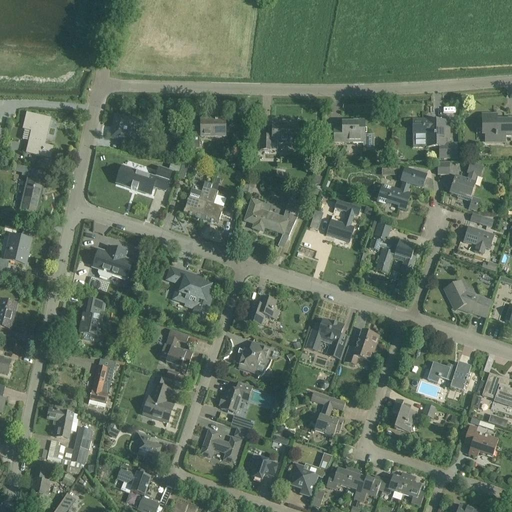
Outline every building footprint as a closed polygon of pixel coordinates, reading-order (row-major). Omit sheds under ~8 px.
[(32,132),(26,154),(50,159),(53,148),(44,146),(51,120),(35,116),(35,117),(27,116),(27,114),(23,130),(32,132)] [(485,116),(482,116),(482,126),(482,129),(485,129),(485,143),(505,143),(505,137),(511,136),(511,119),(497,120),(496,115),(485,116)] [(131,142),(136,122),(116,118),(115,125),(113,125),(111,131),(113,132),(112,138),(131,142)] [(225,137),(225,120),(201,120),(201,137),(225,137)] [(334,130),(334,143),(364,143),(365,151),(373,150),(373,136),(364,136),(364,121),(352,121),(352,123),(342,123),(342,131),(334,131),(334,130)] [(423,121),(413,121),(413,135),(413,148),(444,148),(445,158),(452,158),(452,148),(449,148),(449,122),(423,122),(423,121)] [(270,137),(259,137),(259,143),(259,151),(277,151),(277,144),(298,144),(298,123),(290,123),(290,125),(272,125),(272,138),(270,138),(270,137)] [(160,154),(173,157),(176,147),(163,143),(160,154)] [(437,163),(436,175),(448,175),(448,164),(437,163)] [(455,178),(450,194),(458,197),(457,199),(471,203),(469,209),(477,212),(481,200),(473,198),(473,199),(470,198),(475,184),(474,184),(476,176),(480,178),(483,168),(470,164),(467,174),(469,174),(467,182),(455,178)] [(27,178),(19,211),(37,215),(38,214),(37,214),(45,183),(45,182),(42,181),(44,173),(34,171),(34,169),(21,167),(20,172),(28,173),(27,178)] [(156,179),(129,170),(127,176),(126,176),(125,178),(126,178),(123,186),(151,195),(153,188),(165,192),(172,172),(160,168),(156,179)] [(400,192),(391,189),(382,186),(377,203),(386,206),(387,203),(399,207),(398,209),(405,211),(411,195),(407,194),(409,185),(422,190),(426,177),(404,170),(400,182),(403,183),(400,192)] [(275,178),(289,181),(290,176),(277,172),(275,178)] [(316,176),(313,184),(319,186),(322,178),(316,176)] [(212,186),(211,185),(210,190),(216,192),(220,180),(214,178),(212,186)] [(243,193),(253,195),(256,183),(246,181),(243,193)] [(338,192),(341,184),(333,181),(330,189),(338,192)] [(197,215),(201,217),(210,190),(211,185),(204,183),(201,193),(191,190),(184,214),(189,216),(191,217),(191,216),(196,218),(197,215)] [(217,193),(210,190),(201,217),(206,219),(206,221),(211,223),(213,224),(213,223),(218,225),(223,209),(213,206),(217,193)] [(251,201),(245,222),(254,225),(253,230),(259,232),(260,228),(289,237),(303,205),(292,201),(288,212),(286,211),(283,218),(259,210),(261,205),(251,201)] [(360,209),(337,202),(334,209),(346,213),(343,225),(331,221),(326,236),(335,239),(335,237),(350,242),(349,244),(350,244),(355,228),(350,227),(354,215),(358,216),(360,209)] [(21,215),(2,211),(0,217),(4,218),(4,219),(19,223),(21,215)] [(493,222),(481,218),(479,224),(491,228),(493,222)] [(5,228),(13,230),(15,223),(6,221),(5,228)] [(373,239),(384,242),(385,239),(388,239),(392,227),(378,222),(373,239)] [(494,237),(468,229),(464,243),(471,246),(471,245),(477,246),(475,253),(483,256),(485,249),(489,250),(493,241),(494,237)] [(31,241),(11,236),(5,261),(26,266),(27,259),(25,259),(26,256),(28,256),(31,241)] [(394,240),(391,247),(382,244),(382,243),(372,240),(369,250),(379,253),(380,249),(382,249),(375,271),(388,275),(394,256),(405,260),(401,271),(411,274),(416,258),(412,257),(415,247),(394,240)] [(126,254),(109,249),(107,254),(99,251),(93,268),(100,271),(99,274),(100,276),(108,279),(110,278),(111,275),(127,280),(133,263),(124,260),(126,254)] [(487,266),(485,273),(494,275),(496,269),(487,266)] [(195,277),(171,269),(167,281),(181,286),(178,298),(187,301),(185,307),(194,310),(192,318),(204,322),(212,297),(208,296),(211,287),(194,281),(195,277)] [(122,286),(117,301),(126,304),(132,285),(125,283),(124,287),(122,286)] [(458,284),(444,291),(455,311),(458,311),(486,319),(491,302),(463,293),(458,284)] [(99,330),(105,305),(106,298),(98,297),(97,303),(87,301),(84,314),(86,315),(85,320),(82,320),(81,323),(82,323),(80,333),(95,337),(98,337),(99,330)] [(246,322),(261,327),(264,316),(276,320),(279,313),(273,311),(276,303),(262,299),(259,306),(252,304),(246,322)] [(16,305),(0,301),(0,328),(10,330),(16,305)] [(312,332),(306,350),(318,354),(323,338),(334,342),(329,357),(340,361),(347,338),(341,336),(344,326),(332,322),(331,324),(323,321),(321,327),(315,325),(312,332)] [(188,337),(171,332),(166,346),(165,346),(161,357),(168,360),(166,363),(181,368),(180,369),(181,369),(183,364),(188,366),(188,367),(189,367),(193,354),(192,354),(184,352),(185,351),(184,351),(183,353),(174,350),(177,341),(186,344),(186,345),(189,337),(188,337)] [(379,338),(362,332),(356,350),(349,348),(344,363),(355,367),(357,359),(370,363),(379,338)] [(256,375),(257,375),(259,378),(258,379),(259,380),(262,377),(266,374),(268,371),(270,368),(271,365),(272,362),(267,360),(270,351),(252,344),(250,353),(245,351),(243,357),(239,355),(236,364),(237,364),(240,365),(239,368),(238,369),(256,375)] [(294,354),(287,356),(291,365),(297,360),(294,354)] [(0,374),(8,376),(11,363),(3,362),(3,359),(0,358),(0,374)] [(486,358),(483,372),(489,373),(492,359),(486,358)] [(100,361),(98,367),(89,405),(105,409),(105,408),(106,402),(114,371),(116,362),(100,361)] [(433,364),(427,381),(438,384),(440,379),(452,383),(450,389),(462,393),(471,369),(458,364),(456,372),(450,370),(433,364)] [(166,377),(184,383),(185,379),(178,377),(179,375),(169,371),(166,377)] [(481,390),(484,391),(482,397),(495,401),(495,399),(511,404),(511,383),(502,381),(502,379),(489,375),(487,384),(481,382),(477,395),(479,396),(481,390)] [(327,382),(325,382),(321,383),(320,387),(321,390),(324,391),(327,389),(329,385),(327,382)] [(222,408),(221,410),(236,415),(243,396),(249,399),(253,389),(238,384),(235,392),(228,389),(223,403),(221,402),(219,407),(222,408)] [(143,416),(167,424),(166,428),(173,407),(163,403),(164,400),(166,401),(169,391),(153,385),(153,386),(155,387),(151,398),(150,397),(143,416)] [(314,432),(333,438),(335,432),(340,433),(343,422),(338,420),(338,422),(329,419),(332,408),(343,411),(342,412),(343,412),(345,405),(313,394),(310,402),(326,407),(322,418),(319,417),(314,432)] [(280,415),(286,398),(278,395),(273,413),(280,415)] [(396,402),(392,414),(399,416),(394,430),(409,435),(412,426),(411,425),(415,414),(405,411),(407,406),(396,402)] [(423,416),(434,420),(437,409),(426,406),(423,416)] [(57,412),(49,411),(47,420),(62,423),(62,427),(59,426),(56,439),(68,441),(70,432),(76,434),(78,421),(76,421),(77,416),(59,413),(59,412),(57,412)] [(489,415),(487,423),(504,428),(507,421),(489,415)] [(453,417),(451,422),(459,425),(461,419),(453,417)] [(254,425),(233,418),(230,426),(251,432),(254,425)] [(471,424),(479,427),(493,431),(495,427),(472,419),(471,424)] [(470,427),(464,444),(471,447),(468,455),(477,458),(479,454),(493,459),(498,441),(476,434),(478,429),(470,427)] [(47,461),(68,466),(81,469),(82,466),(85,466),(89,451),(90,451),(92,443),(91,443),(94,431),(80,428),(75,451),(59,447),(60,444),(51,442),(47,461)] [(218,435),(209,431),(206,440),(207,441),(205,445),(204,444),(201,456),(210,459),(213,450),(226,455),(224,461),(233,464),(241,443),(232,439),(230,445),(216,441),(218,435)] [(248,442),(251,435),(237,431),(235,438),(248,442)] [(151,439),(138,434),(134,444),(142,446),(138,456),(146,460),(148,456),(157,460),(161,448),(149,444),(151,439)] [(275,436),(273,442),(288,447),(290,441),(275,436)] [(253,471),(251,478),(262,482),(264,475),(274,478),(278,466),(254,458),(250,470),(253,471)] [(43,470),(37,469),(35,480),(34,480),(31,494),(47,498),(54,465),(44,463),(43,470)] [(81,469),(68,466),(67,472),(79,476),(81,469)] [(293,480),(291,488),(301,491),(300,495),(310,498),(318,478),(303,473),(304,469),(294,466),(290,479),(293,480)] [(331,475),(327,484),(326,489),(335,492),(337,487),(347,490),(354,470),(347,468),(345,473),(338,471),(336,476),(331,475)] [(145,497),(151,479),(136,474),(136,476),(121,469),(117,480),(133,486),(130,492),(142,496),(145,497)] [(354,470),(347,490),(356,493),(353,500),(359,502),(367,480),(359,478),(361,473),(354,470)] [(386,481),(383,493),(391,495),(392,492),(403,496),(409,477),(402,474),(400,479),(393,477),(391,483),(386,481)] [(63,483),(71,488),(76,480),(68,475),(63,483)] [(367,480),(359,502),(364,504),(367,496),(376,499),(379,491),(383,493),(386,481),(375,477),(373,483),(367,480)] [(409,477),(403,496),(413,499),(411,504),(420,507),(425,494),(420,492),(422,487),(414,484),(416,479),(409,477)] [(312,506),(320,509),(325,494),(317,492),(312,506)] [(69,511),(77,502),(67,495),(55,511),(69,511)] [(145,497),(144,499),(142,498),(139,510),(143,511),(156,511),(160,503),(145,497)]
